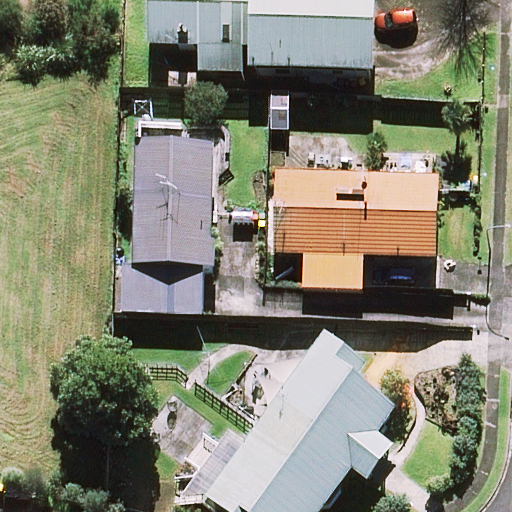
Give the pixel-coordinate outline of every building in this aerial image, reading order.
[(155,0),(154,55),(204,57),(203,81),(378,87),(381,0),(155,0)] [(219,159),(142,157),(139,271),(123,271),(122,319),(207,322),(208,278),(216,278),(219,159)] [(443,182),(282,175),(279,260),(307,261),(306,294),(364,297),(365,264),(439,267),(443,182)] [(400,421),(324,363),(250,460),(232,446),(224,456),(197,436),(170,471),(223,511),(331,511),(356,480),(371,492),(397,458),(382,446),(400,421)] [(111,440),(62,438),(59,500),(108,503),(111,440)]
